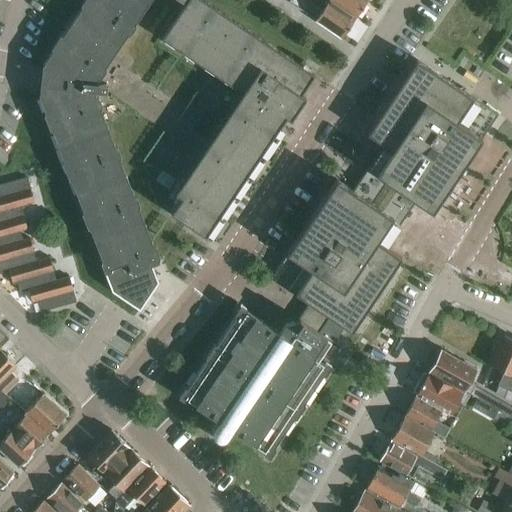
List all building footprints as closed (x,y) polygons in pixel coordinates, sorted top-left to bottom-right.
[(45,96),(41,98),(108,272),(106,273),(113,291),(140,309),(151,293),(152,292),(159,282),(152,265),(160,262),(159,259),(160,255),(155,244),(153,243),(139,206),(140,204),(137,195),(134,195),(120,157),(121,155),(118,147),(115,146),(101,108),(102,106),(99,98),(96,97),(95,94),(95,93),(96,91),(99,92),(107,92),(108,84),(97,83),(96,81),(97,81),(99,78),(101,78),(106,70),(106,68),(117,51),(128,34),(131,34),(135,26),(135,24),(146,8),(147,9),(149,6),(148,6),(149,4),(151,0),(87,0),(43,66),(44,66),(46,68),(46,70),(45,96)] [(180,0),(185,3),(162,38),(242,92),(239,97),(209,142),(181,183),(175,192),(182,196),(171,212),(211,238),(279,137),(275,134),(287,116),(294,105),(302,94),(315,74),(205,0),(180,0)] [(310,0),(324,9),(316,21),(342,39),(356,18),(330,0),(329,0),(310,0)] [(330,0),(356,18),(368,0),(330,0)] [(337,179),(271,277),(309,302),(299,318),(297,317),(294,321),(318,336),(320,332),(330,317),(352,331),(402,258),(386,247),(410,210),(406,207),(412,198),(433,212),(485,134),(499,114),(472,96),(417,59),(379,117),(368,133),(384,144),(353,190),(337,179)] [(0,209),(21,204),(22,206),(35,202),(28,177),(0,185),(0,209)] [(0,241),(22,236),(21,231),(28,229),(24,216),(22,206),(21,204),(0,209),(0,241)] [(0,266),(2,273),(10,271),(38,263),(37,261),(35,253),(31,238),(23,240),(22,236),(0,241),(0,266)] [(38,263),(10,271),(14,285),(19,283),(21,292),(29,290),(57,283),(57,280),(54,271),(50,257),(48,258),(37,261),(38,263)] [(57,283),(29,290),(34,304),(39,303),(41,312),(77,302),(70,277),(57,280),(57,283)] [(193,390),(187,399),(220,422),(213,431),(214,436),(215,440),(219,442),(222,442),(226,441),(233,431),(264,451),(270,442),(275,446),(293,419),(289,416),(300,400),(305,402),(323,375),(318,372),(324,362),(327,362),(330,364),(333,359),(338,352),(339,350),(318,336),(294,321),(286,323),(280,332),(247,311),(241,320),(236,316),(217,344),(222,348),(211,364),(206,361),(188,387),(193,390)] [(511,338),(505,335),(492,366),(505,372),(499,386),(508,390),(511,381),(511,338)] [(0,383),(17,366),(15,364),(16,363),(9,355),(7,357),(1,350),(0,351),(0,383)] [(429,371),(463,391),(475,370),(442,350),(440,353),(437,351),(431,361),(434,363),(429,371)] [(13,373),(0,385),(0,387),(5,393),(19,379),(13,373)] [(421,378),(414,390),(418,392),(416,395),(444,410),(446,411),(453,397),(462,402),(467,394),(429,373),(426,377),(424,380),(421,378)] [(0,410),(11,399),(0,389),(0,410)] [(44,393),(26,413),(27,414),(49,434),(67,415),(44,393)] [(416,395),(405,415),(436,433),(445,438),(451,428),(438,421),(444,410),(416,395)] [(0,427),(0,449),(19,467),(49,434),(27,414),(23,418),(13,429),(9,426),(5,425),(1,426),(0,427)] [(405,415),(392,439),(448,470),(449,467),(449,464),(447,461),(443,458),(440,459),(425,451),(427,447),(434,435),(436,433),(405,415)] [(112,430),(87,456),(97,465),(91,471),(97,476),(101,479),(106,474),(131,448),(112,430)] [(392,439),(380,460),(400,472),(416,481),(416,480),(424,484),(431,473),(443,479),(448,470),(392,439)] [(131,448),(106,474),(115,482),(107,491),(114,498),(148,464),(131,448)] [(0,487),(14,472),(0,459),(0,487)] [(69,474),(64,479),(73,487),(87,501),(89,499),(95,505),(107,492),(101,486),(93,478),(79,464),(69,474)] [(114,511),(125,511),(126,508),(126,507),(136,497),(144,505),(166,482),(150,466),(128,489),(117,502),(114,511)] [(378,466),(366,489),(385,500),(384,500),(399,508),(400,506),(411,511),(418,511),(421,510),(422,507),(423,503),(422,500),(409,492),(416,481),(400,472),(398,476),(378,466)] [(511,480),(504,475),(494,493),(508,501),(511,493),(511,480)] [(62,483),(48,498),(62,511),(76,511),(77,511),(84,504),(62,483)] [(148,508),(143,511),(185,511),(191,505),(169,484),(148,508)] [(364,493),(352,511),(407,511),(399,508),(384,500),(382,503),(364,493)] [(511,511),(511,493),(508,501),(502,511),(511,511)] [(484,500),(477,511),(479,511),(493,511),(496,507),(484,500)] [(56,511),(45,501),(34,511),(56,511)]
